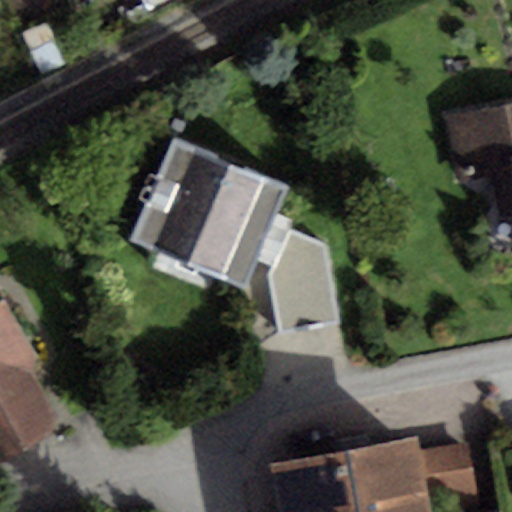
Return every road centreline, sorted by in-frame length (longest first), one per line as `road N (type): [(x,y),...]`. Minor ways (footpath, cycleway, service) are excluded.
road 1 (residential): [(214,442),(303,411),(511,368)]
road 2 (residential): [(214,442),(0,496)]
